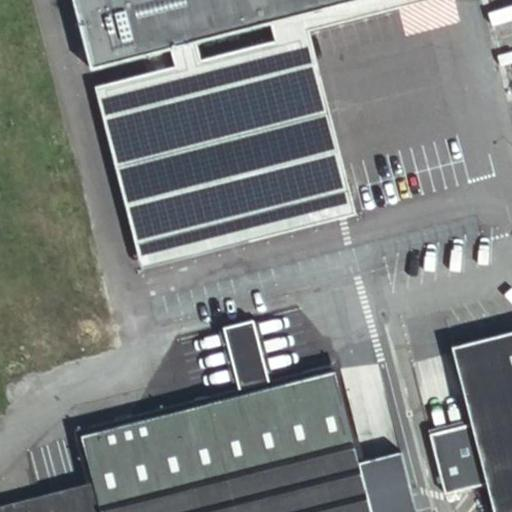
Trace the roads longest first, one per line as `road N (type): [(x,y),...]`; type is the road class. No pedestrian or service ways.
road 1 (unknown): [(156,362),(54,0)]
road 2 (unknown): [(359,145),(492,110)]
